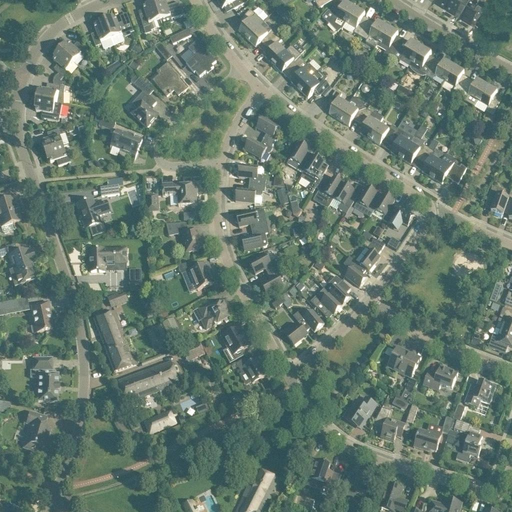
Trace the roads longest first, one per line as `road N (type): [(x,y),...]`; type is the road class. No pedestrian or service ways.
road 1 (residential): [(56,500),(79,427),(84,341),(63,255),(27,168)]
road 2 (residential): [(511,472),(498,493),(473,490),(362,452),(313,417),(290,369)]
road 3 (residential): [(290,369),(224,245),(222,166)]
road 4 (residential): [(429,205),(262,87)]
road 5 (residential): [(222,166),(162,165),(152,161),(152,146),(240,68)]
road 6 (residential): [(511,372),(422,338),(371,300)]
road 7 (residential): [(511,70),(395,0)]
road 8 (residential): [(22,77),(51,34),(111,0)]
